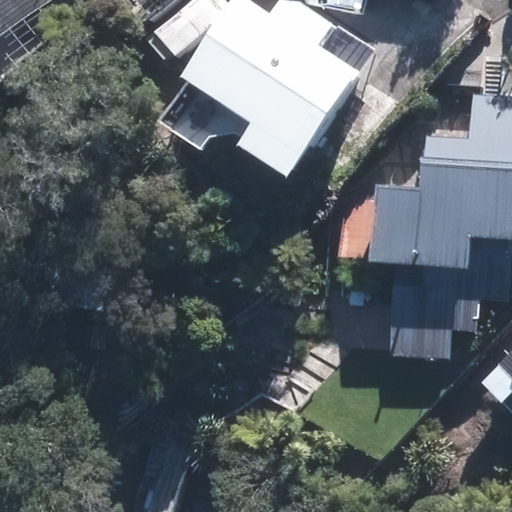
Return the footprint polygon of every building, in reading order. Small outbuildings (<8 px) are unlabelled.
[(0,0),(0,77),(7,72),(0,63),(0,55),(69,0),(0,0)] [(241,152),(294,187),(368,78),(325,50),(331,41),(280,7),(272,19),(244,0),(238,0),(182,84),(255,133),(241,152)] [(372,270),(396,271),(394,361),(454,362),(455,333),(481,334),(482,307),(511,308),(511,108),(476,106),(473,143),(429,140),(425,195),(377,191),(372,270)] [(511,361),(486,387),(511,413),(511,361)] [(159,463),(146,511),(179,511),(189,471),(159,463)]
